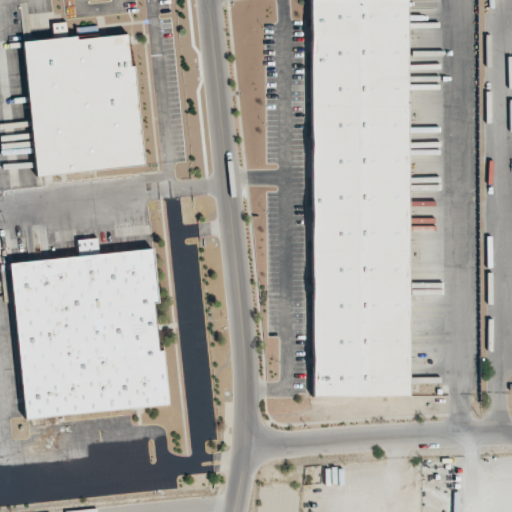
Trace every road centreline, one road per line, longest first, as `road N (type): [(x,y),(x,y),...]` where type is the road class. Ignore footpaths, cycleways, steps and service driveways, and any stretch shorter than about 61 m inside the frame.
road 1 (tertiary): [(235,511),(246,363),(209,0)]
road 2 (tertiary): [(246,444),(511,432)]
